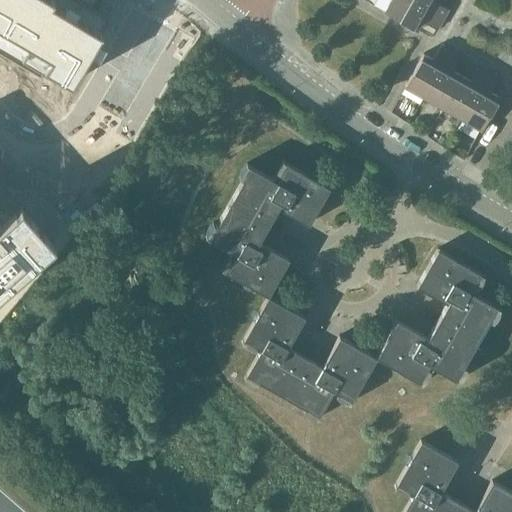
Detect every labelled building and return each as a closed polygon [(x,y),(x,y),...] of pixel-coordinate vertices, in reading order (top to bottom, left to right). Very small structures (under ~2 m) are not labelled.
[(0,0),(0,50),(42,75),(47,66),(73,81),(110,16),(82,0),(0,0)] [(443,20),(407,0),(390,0),(384,12),(417,31),(422,21),(437,30),(443,20)] [(407,0),(443,20),(448,10),(434,1),(434,0),(407,0)] [(451,50),(441,45),(433,60),(423,54),(404,87),(424,99),(451,50)] [(451,50),(424,99),(443,109),(462,76),(453,71),(461,56),(451,50)] [(489,72),(479,66),(470,81),(462,76),(443,109),(461,120),(489,72)] [(489,72),(461,120),(481,131),(500,98),(490,92),(499,78),(489,72)] [(224,271),(267,296),(288,259),(258,242),(277,207),(308,225),(329,188),(286,163),(275,181),(250,166),(208,239),(234,254),(224,271)] [(0,290),(54,243),(20,204),(8,215),(8,214),(0,221),(0,290)] [(397,320),(376,357),(419,382),(429,364),(455,379),(496,306),(470,292),(480,274),(437,249),(416,286),(447,303),(427,338),(397,320)] [(304,317),(267,296),(242,339),(260,350),(245,376),(318,417),(333,391),(351,401),(376,357),(339,337),(321,367),(287,348),(304,317)] [(402,511),(511,511),(511,492),(491,481),(474,511),(440,492),(457,461),(420,440),(395,484),(413,494),(402,511)]
